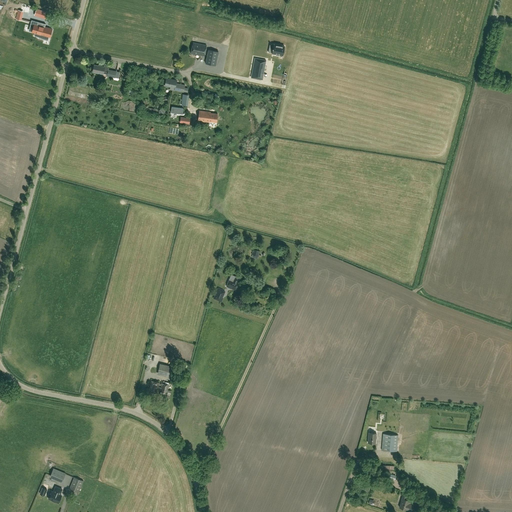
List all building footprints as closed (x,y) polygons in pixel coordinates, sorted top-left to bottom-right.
[(198,22),(196,38),(227,42),(229,24),(226,24),(226,22),(200,19),(200,22),(198,22)] [(52,29),(45,27),(46,24),(32,20),(30,26),(33,27),(32,31),(35,32),(34,36),(39,37),(39,38),(44,39),(45,36),(50,37),(52,29)] [(193,42),(191,53),(204,56),(206,45),(193,42)] [(269,47),(268,52),(276,54),(275,55),(279,55),(279,54),(283,55),(284,46),(274,44),(273,48),(269,47)] [(209,50),(206,63),(216,65),(218,52),(209,50)] [(237,76),(248,77),(251,59),(239,58),(237,76)] [(252,74),(251,77),(262,79),(265,62),(254,60),(252,70),(252,74)] [(93,72),(103,74),(103,73),(107,74),(107,75),(113,77),(113,79),(118,80),(119,72),(108,70),(109,64),(105,63),(104,67),(94,65),(93,72)] [(176,80),(166,78),(165,85),(170,86),(169,90),(175,91),(175,90),(182,92),(183,91),(187,92),(188,88),(184,87),(184,86),(175,85),(176,80)] [(198,121),(209,122),(209,121),(216,122),(217,114),(210,113),(210,112),(199,111),(198,121)] [(226,287),(234,290),(238,284),(237,283),(239,281),(238,280),(238,279),(231,275),(228,281),(226,287)] [(218,287),(213,298),(221,302),(223,298),(225,291),(223,290),(218,287)] [(159,365),(158,372),(171,375),(173,368),(159,365)] [(169,385),(161,383),(161,385),(162,385),(161,387),(159,387),(159,386),(159,383),(151,381),(148,392),(157,394),(158,389),(168,391),(169,385)] [(368,443),(375,443),(376,433),(369,432),(368,443)] [(397,451),(398,435),(383,433),(382,450),(397,451)] [(65,473),(53,468),(50,476),(62,481),(65,473)] [(389,473),(388,477),(387,480),(393,482),(394,479),(395,480),(396,476),(389,473)] [(74,477),(69,489),(79,493),(84,481),(74,477)] [(56,486),(53,492),(51,491),(47,501),(57,505),(62,495),(60,495),(62,489),(56,486)] [(401,500),(399,507),(406,509),(411,511),(413,505),(410,504),(410,502),(409,502),(409,500),(406,499),(406,497),(403,495),(401,500)]
